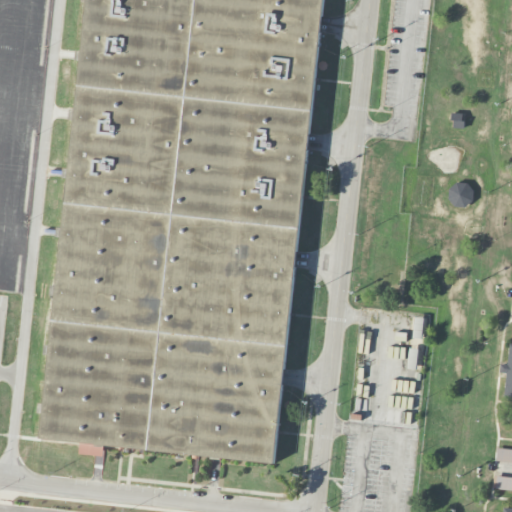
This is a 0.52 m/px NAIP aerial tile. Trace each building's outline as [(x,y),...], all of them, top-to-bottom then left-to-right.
[(90,0),(43,429),(273,455),(323,0),(90,0)] [(471,207),(472,185),(451,184),(450,206),(471,207)] [(415,338),(422,339),(424,325),(417,324),(415,338)] [(511,344),(510,344),(509,365),(502,364),(501,373),(507,373),(505,396),(511,396),(511,344)] [(511,463),(511,449),(497,448),(496,461),(511,463)] [(511,490),(511,477),(495,475),(493,488),(511,490)]
